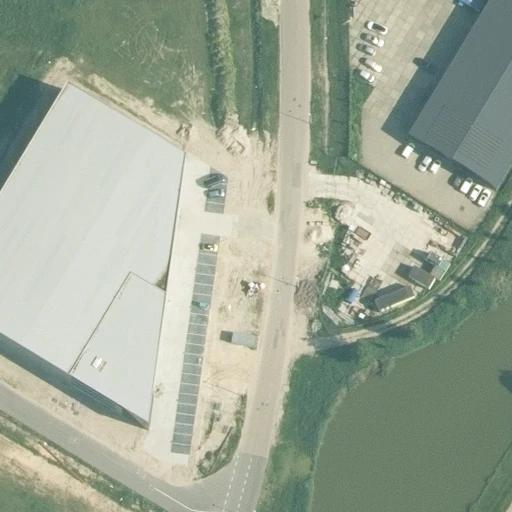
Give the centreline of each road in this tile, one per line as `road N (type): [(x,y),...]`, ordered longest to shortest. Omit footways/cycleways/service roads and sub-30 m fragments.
road 1 (unclassified): [(236,511),(279,322),(301,0)]
road 2 (track): [(511,198),(474,259),(424,307),(371,332),(275,344)]
road 3 (unclassified): [(0,394),(187,508),(234,511)]
